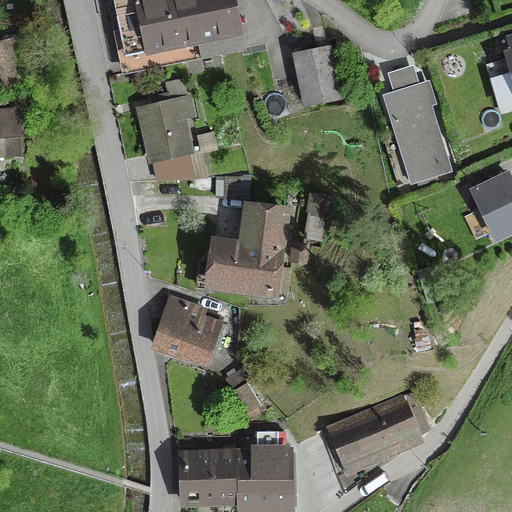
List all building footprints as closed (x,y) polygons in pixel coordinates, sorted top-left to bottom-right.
[(111,0),(126,74),(211,56),(207,39),(236,33),(229,0),(111,0)] [(20,37),(0,42),(0,76),(4,91),(33,84),(20,37)] [(511,38),(506,40),(510,55),(507,55),(511,71),(511,75),(494,80),(502,109),(511,105),(511,38)] [(338,99),(328,48),(294,55),(304,106),(338,99)] [(386,97),(413,181),(458,167),(431,82),(386,97)] [(138,111),(149,161),(188,152),(181,119),(191,117),(188,100),(177,103),(177,102),(168,104),(166,96),(153,99),(155,107),(138,111)] [(0,153),(16,152),(14,114),(0,114),(0,153)] [(203,154),(154,166),(156,181),(209,178),(203,154)] [(214,174),(214,196),(225,196),(225,200),(243,200),(243,192),(251,192),(251,174),(214,174)] [(511,229),(511,190),(505,177),(473,192),(495,238),(511,229)] [(303,238),(325,242),(333,198),(310,194),(303,238)] [(292,210),(244,203),(238,242),(286,250),(292,210)] [(238,242),(211,238),(204,290),(278,301),(286,250),(238,242)] [(294,262),(309,264),(312,244),(297,242),(294,262)] [(167,299),(151,344),(205,363),(209,350),(215,352),(223,326),(218,325),(218,324),(201,318),(203,312),(167,299)] [(256,406),(244,386),(233,392),(245,413),(256,406)] [(419,436),(410,413),(419,410),(411,394),(402,398),(401,397),(325,429),(340,466),(339,466),(343,474),(361,467),(359,462),(419,436)] [(255,451),(234,451),(234,455),(236,501),(236,508),(293,508),(290,452),(276,452),(276,433),(255,433),(255,451)] [(180,458),(176,458),(176,466),(180,466),(181,503),(236,501),(234,455),(221,456),(221,449),(199,451),(200,457),(180,458)]
